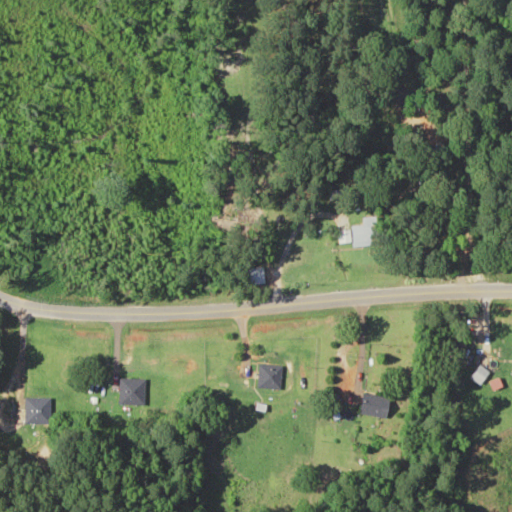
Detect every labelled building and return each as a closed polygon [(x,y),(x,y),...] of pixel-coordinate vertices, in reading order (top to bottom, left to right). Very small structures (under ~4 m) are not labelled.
[(376,224),(337,226),(338,242),(350,241),(350,245),(377,243),(376,224)] [(511,227),(499,228),(499,242),(511,241),(511,227)] [(263,283),(263,267),(246,267),(246,283),(263,283)] [(282,364),(258,363),(257,387),(280,388),(282,364)] [(479,384),(488,371),(479,364),(469,376),(479,384)] [(145,376),(119,376),(119,402),(145,402),(145,376)] [(386,418),(390,397),(363,392),(359,413),(386,418)] [(51,422),(51,396),(25,396),(25,422),(51,422)]
